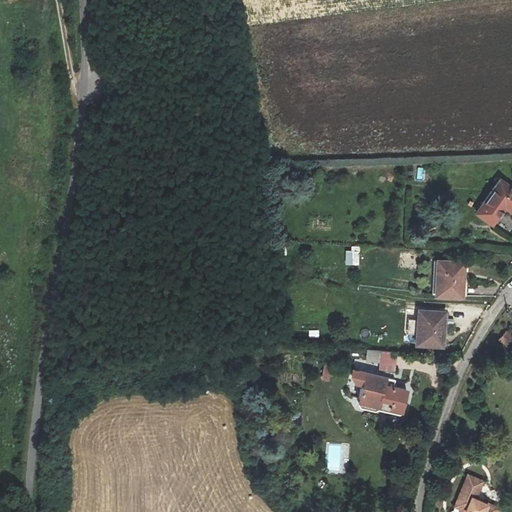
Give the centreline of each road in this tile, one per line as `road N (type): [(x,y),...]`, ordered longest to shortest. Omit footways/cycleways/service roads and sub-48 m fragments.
road 1 (unclassified): [(27,511),(46,321),(83,90)]
road 2 (unclassified): [(511,290),(448,394),(417,511)]
